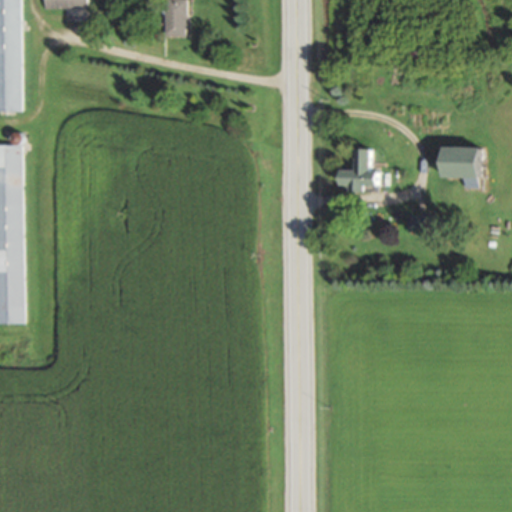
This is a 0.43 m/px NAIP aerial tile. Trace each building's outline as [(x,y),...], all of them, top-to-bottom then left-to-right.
[(20,0),(0,0),(0,108),(21,109),(20,0)] [(188,34),(188,0),(166,0),(166,34),(188,34)] [(0,321),(23,322),(21,143),(0,142),(0,321)] [(470,186),(486,186),(487,145),(449,144),(448,174),(470,174),(470,186)] [(383,186),(384,167),(376,167),(376,145),(361,145),(360,167),(344,167),(344,185),(383,186)]
